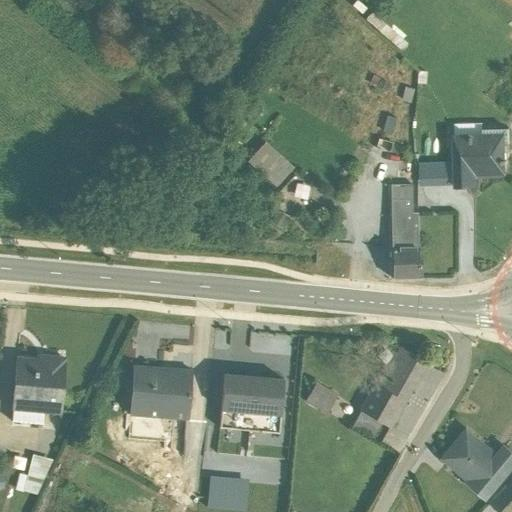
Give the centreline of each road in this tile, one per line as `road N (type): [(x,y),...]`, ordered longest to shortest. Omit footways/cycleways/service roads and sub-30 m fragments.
road 1 (primary): [(0,270),(461,312)]
road 2 (unclassified): [(381,511),(458,381),(461,312)]
